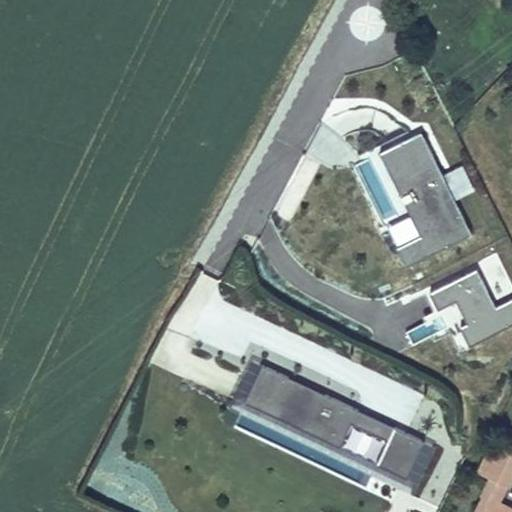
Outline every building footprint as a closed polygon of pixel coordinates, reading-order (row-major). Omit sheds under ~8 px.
[(425,127),(385,147),(425,229),(401,241),(410,259),(475,227),(425,127)] [(459,298),(469,317),(461,321),(472,343),(511,322),(511,295),(499,302),(480,264),(431,288),(441,307),(459,298)] [(250,357),(228,405),(403,488),(426,440),(250,357)] [(478,469),(490,476),(471,511),(511,511),(511,505),(500,499),(511,476),(511,426),(502,421),(478,469)] [(418,511),(394,500),(388,511),(418,511)]
